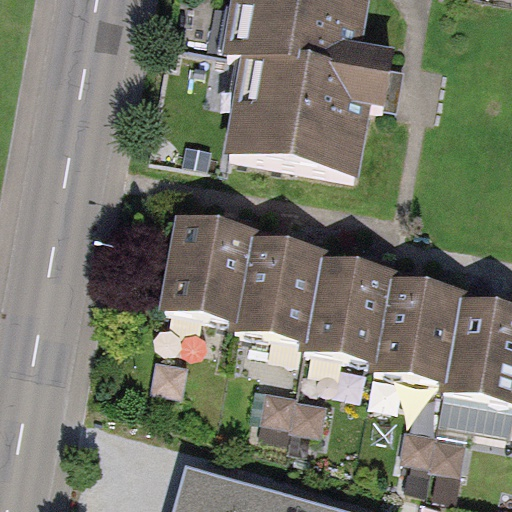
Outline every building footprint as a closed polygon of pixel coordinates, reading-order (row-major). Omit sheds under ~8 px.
[(366,0),(241,0),(230,66),(248,69),(231,164),(356,186),(369,116),(383,119),(392,68),(356,61),(366,0)] [(255,246),(184,233),(169,319),(239,332),(238,340),(309,352),(308,361),(377,374),(376,381),(447,393),(445,403),(511,415),(511,319),(464,311),(465,306),(394,293),(396,284),(323,271),(324,265),(254,253),(255,246)] [(329,415),(271,403),(264,436),(322,448),(329,415)] [(470,458),(407,445),(401,471),(465,484),(470,458)] [(282,511),(170,483),(162,511),(282,511)]
